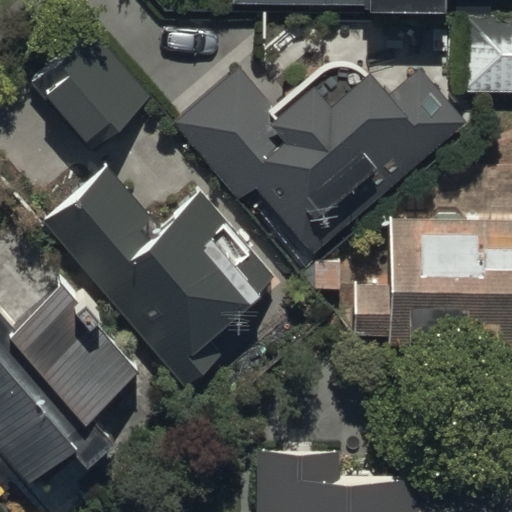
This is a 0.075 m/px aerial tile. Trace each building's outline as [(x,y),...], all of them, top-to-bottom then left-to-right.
[(511,7),(464,6),(462,80),(511,81),(511,7)] [(82,23),(31,66),(89,134),(140,91),(82,23)] [(253,179),(311,247),(469,113),(419,56),(387,83),(364,56),(325,88),(309,68),(273,99),(238,58),(172,114),(238,192),(253,179)] [(101,155),(38,211),(181,371),(216,340),(204,326),(271,267),(195,182),(156,216),(101,155)] [(352,267),(351,332),(511,336),(511,206),(382,203),(381,268),(352,267)] [(0,436),(30,470),(142,368),(54,272),(12,310),(0,296),(0,436)] [(254,440),(253,511),(511,511),(511,464),(339,463),(339,441),(254,440)]
